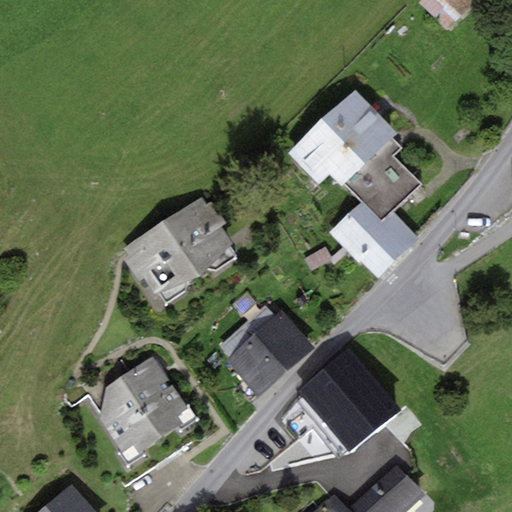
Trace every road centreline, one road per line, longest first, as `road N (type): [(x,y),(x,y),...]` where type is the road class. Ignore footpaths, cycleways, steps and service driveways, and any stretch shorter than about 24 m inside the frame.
road 1 (tertiary): [(182,511),(398,285)]
road 2 (tertiary): [(398,285),(511,151)]
road 3 (residential): [(398,285),(511,230)]
